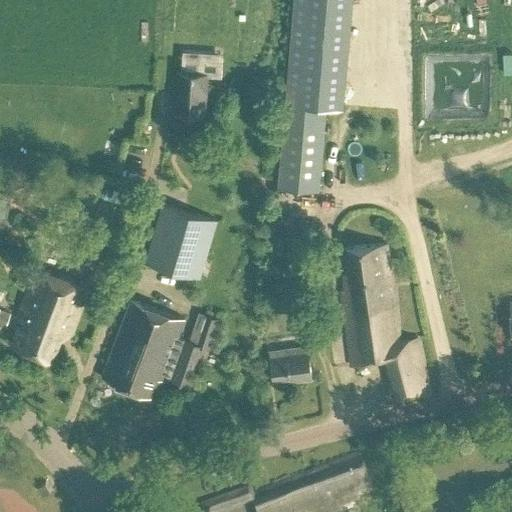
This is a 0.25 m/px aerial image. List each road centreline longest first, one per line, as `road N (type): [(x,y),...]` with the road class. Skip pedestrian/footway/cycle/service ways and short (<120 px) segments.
road 1 (tertiary): [(98,500),(161,476),(511,385)]
road 2 (track): [(451,400),(400,200),(329,195)]
road 3 (tertiary): [(98,500),(52,449),(0,409)]
